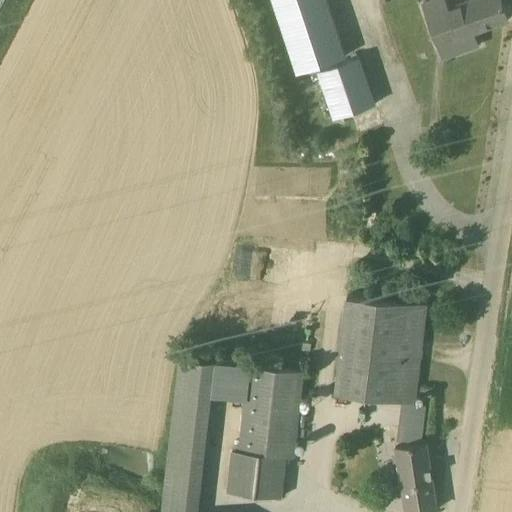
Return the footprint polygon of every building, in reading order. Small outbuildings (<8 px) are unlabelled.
[(273,0),(298,72),(346,56),(327,0),(273,0)] [(428,0),(424,2),(444,56),(477,44),(472,31),(508,18),(501,0),(469,0),(450,7),(446,0),(428,0)] [(379,103),(364,54),(319,68),(333,117),(379,103)] [(427,303),(347,293),(335,392),(415,402),(427,303)] [(161,511),(197,511),(215,359),(179,355),(161,511)] [(305,372),(252,365),(253,364),(246,363),(237,449),(232,449),(227,490),(281,496),(285,458),(294,459),(305,372)] [(426,442),(395,447),(405,511),(409,511),(437,508),(426,442)]
